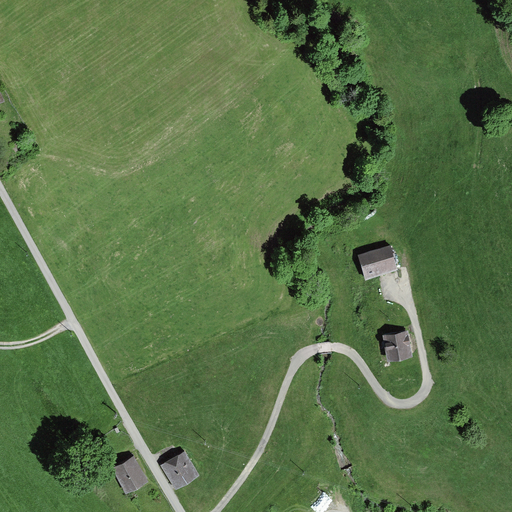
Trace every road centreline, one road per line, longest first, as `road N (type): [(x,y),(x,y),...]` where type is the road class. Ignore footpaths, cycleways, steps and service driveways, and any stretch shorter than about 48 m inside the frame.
road 1 (unclassified): [(182,511),(0,186)]
road 2 (track): [(408,285),(429,386),(417,404),(383,395),(355,357),(317,356)]
